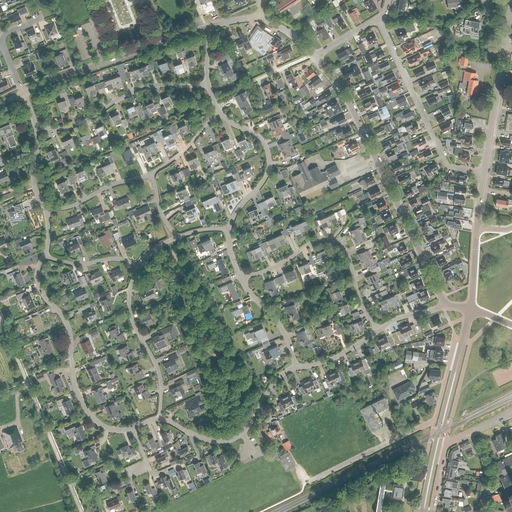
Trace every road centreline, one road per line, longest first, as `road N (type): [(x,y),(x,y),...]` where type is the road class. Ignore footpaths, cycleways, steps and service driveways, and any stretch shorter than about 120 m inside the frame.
road 1 (tertiary): [(441,298),(344,94),(314,57)]
road 2 (unclassified): [(296,466),(304,483),(434,421),(455,338)]
road 3 (residential): [(131,429),(98,423),(75,390),(66,325),(37,280),(45,255)]
road 4 (residential): [(377,330),(349,259),(333,240),(312,241),(240,279)]
road 5 (residential): [(483,173),(447,164),(377,22)]
road 6 (tertiary): [(23,93),(205,27)]
road 7 (residential): [(36,129),(74,125),(144,86),(207,85)]
road 8 (residential): [(295,367),(227,441),(159,418)]
road 9 (residential): [(159,418),(159,377),(128,310),(137,267)]
road 10 (tertiary): [(458,358),(422,511)]
road 11 (tertiary): [(424,511),(458,358)]
road 12 (residential): [(227,230),(263,180),(268,154),(257,135),(218,111)]
road 13 (track): [(80,511),(25,378)]
road 14 (unclassified): [(431,511),(445,444),(511,411)]
road 15 (unclassified): [(483,173),(504,45)]
